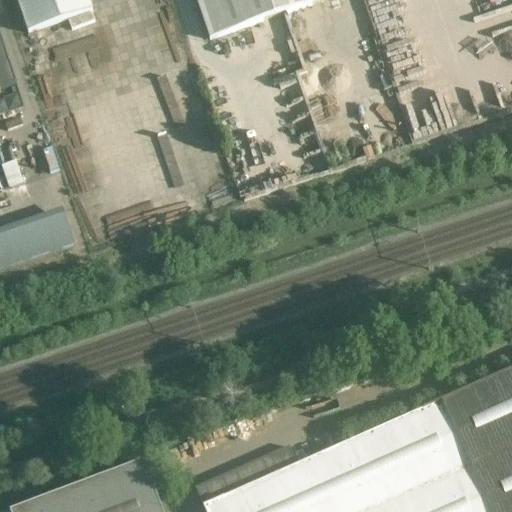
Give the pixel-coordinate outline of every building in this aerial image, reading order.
[(92,14),(87,0),(15,0),(28,35),(92,14)] [(195,0),(210,42),(334,0),(195,0)] [(0,92),(15,87),(0,41),(0,92)] [(0,273),(75,247),(62,211),(0,232),(0,273)] [(511,511),(511,373),(299,468),(290,448),(196,490),(205,511),(511,511)] [(160,511),(142,464),(16,511),(160,511)]
